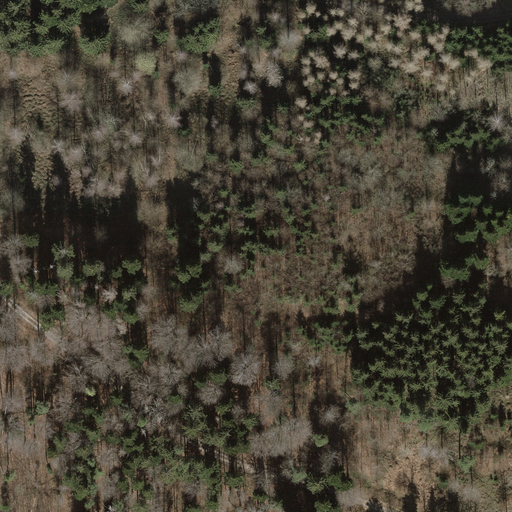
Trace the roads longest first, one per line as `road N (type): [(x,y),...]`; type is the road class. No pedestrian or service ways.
road 1 (track): [(388,511),(226,461),(187,439),(0,287)]
road 2 (track): [(305,0),(457,21),(511,17)]
